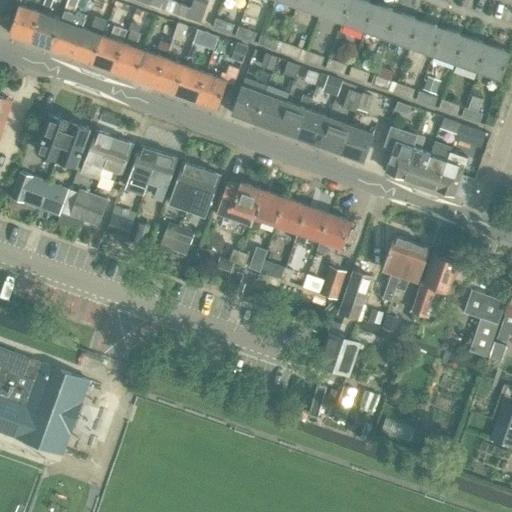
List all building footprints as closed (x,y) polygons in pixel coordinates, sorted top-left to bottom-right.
[(8,0),(8,1),(19,5),(9,32),(30,40),(41,11),(19,3),(20,0),(8,0)] [(68,0),(62,18),(51,48),(71,55),(82,26),(85,17),(72,13),(77,0),(68,0)] [(171,0),(150,0),(149,4),(168,11),(172,0),(171,0)] [(200,23),(208,0),(192,0),(190,6),(177,2),(173,13),(200,23)] [(320,13),(324,0),(299,0),(297,5),(320,13)] [(343,21),(350,0),(324,0),(320,13),(343,21)] [(365,29),(375,2),(368,0),(350,0),(343,21),(365,29)] [(387,37),(397,10),(375,2),(365,29),(387,37)] [(410,45),(420,18),(397,10),(387,37),(410,45)] [(51,48),(62,18),(41,11),(30,40),(51,48)] [(230,33),(234,23),(216,17),(212,27),(230,33)] [(432,53),(442,26),(420,18),(410,45),(432,53)] [(122,40),(126,30),(114,25),(110,36),(102,33),(92,62),(113,70),(123,41),(122,40)] [(252,41),(256,32),(238,25),(235,35),(252,41)] [(92,62),(102,33),(82,26),(71,55),(92,62)] [(184,29),(176,26),(172,37),(180,40),(184,29)] [(455,61),(465,34),(442,26),(432,53),(455,61)] [(136,43),(139,34),(130,30),(126,40),(136,43)] [(213,49),(218,36),(209,32),(204,46),(213,49)] [(275,49),(278,40),(261,33),(258,43),(275,49)] [(477,69),(487,42),(465,34),(455,61),(477,69)] [(161,40),(158,48),(166,51),(169,43),(161,40)] [(133,77),(144,48),(123,41),(113,70),(133,77)] [(283,41),(280,51),(297,57),(301,48),(283,41)] [(501,78),(511,51),(487,42),(477,69),(501,78)] [(236,43),(231,58),(241,62),(247,46),(236,43)] [(154,85),(164,56),(144,48),(133,77),(154,85)] [(306,50),(302,59),(320,65),(323,56),(306,50)] [(265,51),(262,60),(274,64),(275,61),(277,55),(265,51)] [(174,92),(185,63),(164,56),(154,85),(174,92)] [(328,57),(324,67),(342,73),(346,64),(328,57)] [(288,60),(284,73),(294,76),(298,64),(288,60)] [(195,100),(206,71),(185,63),(174,92),(195,100)] [(351,66),(347,75),(365,81),(369,72),(351,66)] [(217,108),(227,79),(206,71),(195,100),(217,108)] [(373,74),(370,83),(387,89),(391,80),(373,74)] [(253,121),(263,92),(266,84),(245,76),(232,113),(253,121)] [(328,76),(323,91),(337,96),(342,81),(331,77),(328,76)] [(396,82),(392,91),(411,97),(414,88),(396,82)] [(356,108),(362,91),(361,93),(348,88),(342,106),(355,111),(356,108)] [(285,100),(288,93),(279,90),(277,97),(263,92),(253,121),(275,129),(285,100)] [(433,105),(436,97),(419,90),(415,99),(433,105)] [(362,91),(356,108),(367,111),(372,95),(362,91)] [(298,105),(307,108),(311,98),(302,94),(298,105)] [(0,132),(12,99),(0,95),(0,132)] [(456,113),(459,105),(441,98),(438,107),(456,113)] [(297,137),(307,108),(298,105),(285,100),(275,129),(297,137)] [(398,101),(395,109),(407,114),(410,106),(398,101)] [(479,121),(482,113),(464,107),(461,115),(479,121)] [(318,145),(329,116),(307,108),(297,137),(318,145)] [(38,150),(56,157),(59,150),(70,120),(51,113),(38,150)] [(443,115),(439,127),(450,131),(454,119),(443,115)] [(340,153),(351,124),(329,116),(318,145),(340,153)] [(89,127),(70,120),(59,150),(56,157),(67,161),(75,164),(89,127)] [(460,123),(455,137),(477,145),(483,131),(460,123)] [(362,161),(372,132),(351,124),(340,153),(362,161)] [(392,150),(385,170),(399,175),(403,176),(418,134),(418,133),(417,133),(394,125),(391,124),(384,147),(386,147),(393,150),(392,150)] [(99,179),(100,174),(114,136),(96,130),(86,159),(82,168),(81,172),(99,179)] [(403,176),(419,182),(430,153),(420,149),(425,137),(418,134),(403,176)] [(100,174),(110,178),(119,181),(132,142),(114,136),(100,174)] [(448,153),(451,145),(435,139),(430,153),(419,182),(436,188),(449,153),(448,153)] [(129,175),(126,185),(134,188),(143,191),(147,181),(158,152),(140,145),(129,174),(129,175)] [(158,152),(147,181),(158,185),(154,196),(161,198),(165,187),(176,158),(158,152)] [(453,194),(464,165),(463,165),(465,159),(449,153),(436,188),(453,194)] [(187,208),(201,167),(183,161),(169,202),(187,208)] [(205,214),(209,203),(220,174),(201,167),(187,208),(205,214)] [(10,197),(38,207),(40,202),(48,180),(30,174),(20,170),(10,197)] [(68,188),(48,180),(40,202),(38,207),(59,214),(60,210),(68,188)] [(227,180),(215,213),(250,226),(263,189),(240,181),(239,185),(227,180)] [(83,221),(93,194),(78,188),(68,215),(83,221)] [(275,222),(285,197),(263,189),(250,226),(258,229),(262,217),(275,222)] [(97,226),(107,199),(93,194),(83,221),(97,226)] [(297,230),(306,205),(285,197),(275,222),(287,227),(296,230),(297,230)] [(107,227),(106,230),(120,235),(126,237),(135,212),(115,205),(114,207),(107,227)] [(319,238),(328,212),(306,205),(297,230),(299,231),(297,237),(306,240),(308,234),(319,238)] [(351,221),(328,212),(319,238),(320,238),(316,248),(327,251),(330,242),(342,246),(351,221)] [(146,223),(133,219),(128,237),(141,241),(146,223)] [(159,245),(172,249),(180,225),(167,221),(159,245)] [(194,229),(180,225),(172,249),(174,250),(174,249),(187,253),(194,229)] [(392,271),(382,296),(392,300),(396,286),(412,241),(395,235),(383,268),(392,271)] [(412,241),(396,286),(404,289),(408,277),(417,280),(429,247),(412,241)] [(209,262),(214,250),(202,246),(197,257),(209,262)] [(256,247),(250,267),(260,270),(266,250),(256,247)] [(237,262),(241,250),(233,248),(229,259),(237,262)] [(244,264),(248,253),(241,250),(237,262),(244,264)] [(448,256),(434,251),(424,280),(423,280),(416,297),(412,310),(426,315),(436,286),(448,290),(453,276),(465,280),(471,265),(458,261),(459,260),(454,258),(455,255),(448,253),(448,256)] [(273,274),(281,277),(285,266),(278,263),(273,274)] [(320,291),(335,296),(344,270),(329,265),(324,280),(320,291)] [(285,266),(281,277),(288,280),(292,268),(285,266)] [(357,317),(372,275),(353,269),(338,311),(357,317)] [(486,354),(497,322),(505,301),(472,289),(464,311),(480,316),(470,348),(486,354)] [(511,294),(499,332),(497,336),(507,340),(509,332),(511,332),(511,294)] [(316,365),(319,366),(348,376),(359,342),(330,332),(328,331),(316,365)] [(496,340),(490,356),(501,360),(507,344),(496,340)] [(0,429),(62,452),(89,379),(60,369),(18,353),(0,346),(0,429)] [(361,406),(375,411),(383,386),(370,381),(361,406)] [(511,446),(511,403),(503,400),(489,438),(511,446)] [(443,434),(439,442),(448,446),(452,438),(443,434)]
